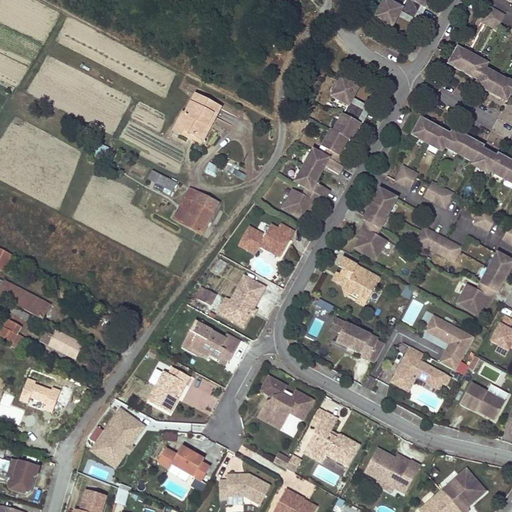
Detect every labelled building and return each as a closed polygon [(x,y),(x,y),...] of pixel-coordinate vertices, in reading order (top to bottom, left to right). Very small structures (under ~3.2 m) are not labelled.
[(386,0),(384,0),(377,14),(385,19),(384,22),(391,27),(399,12),(414,20),(418,13),(403,5),(401,8),(386,0)] [(405,0),(403,5),(418,13),(422,6),(423,7),(426,0),(405,0)] [(490,8),(482,22),(497,30),(504,16),(490,8)] [(377,14),(375,17),(384,22),(385,19),(377,14)] [(502,97),(507,99),(510,94),(511,90),(511,82),(508,80),(506,83),(499,79),(500,77),(484,69),(487,64),(457,48),(449,62),(454,65),(453,67),(471,77),(472,74),(479,78),(477,80),(476,83),(483,86),(482,89),(500,99),(502,97)] [(350,83),(341,78),(340,81),(348,86),(350,83)] [(348,86),(340,81),(331,96),(338,100),(348,105),(346,108),(346,109),(361,117),(365,110),(350,102),(358,88),(350,83),(348,86)] [(195,95),(185,114),(183,113),(177,126),(185,130),(184,131),(201,140),(208,126),(207,126),(208,123),(212,124),(220,108),(195,95)] [(357,124),(361,117),(346,109),(333,132),(347,139),(350,141),(359,125),(357,124)] [(511,162),(503,157),(502,159),(497,157),(498,155),(490,150),(483,146),(482,148),(477,146),(478,144),(469,139),(460,134),(458,136),(451,132),(450,135),(449,137),(442,134),(444,131),(435,127),(426,122),(425,124),(419,121),(411,135),(426,144),(441,152),(444,147),(459,154),(473,163),(472,165),(488,174),(489,171),(504,179),(511,183),(511,162)] [(208,126),(201,140),(203,141),(212,124),(208,123),(207,126),(208,126)] [(185,130),(177,126),(173,132),(181,135),(184,131),(185,130)] [(338,164),(342,156),(339,155),(347,139),(333,132),(331,130),(322,145),(328,149),(324,156),(338,164)] [(108,148),(100,144),(94,158),(102,161),(108,148)] [(304,166),(319,175),(324,167),(338,175),(342,166),(338,164),(324,156),(312,150),(304,166)] [(215,174),(219,167),(210,163),(206,170),(215,174)] [(320,196),(325,199),(329,191),(315,183),(319,175),(304,166),(295,182),(306,188),(320,196)] [(395,181),(410,189),(416,177),(417,175),(403,167),(402,169),(395,181)] [(171,181),(153,172),(149,179),(172,191),(176,184),(171,181)] [(430,185),(424,196),(445,208),(452,196),(453,194),(431,182),(430,185)] [(190,188),(185,197),(204,207),(209,197),(190,188)] [(282,209),(303,220),(313,202),(316,203),(320,196),(306,188),(302,195),(293,190),(282,209)] [(379,196),(377,194),(372,203),(388,213),(396,198),(381,191),(379,196)] [(219,203),(209,197),(204,207),(185,197),(173,219),(197,232),(201,234),(219,203)] [(369,214),(365,221),(379,229),(388,213),(372,203),(367,213),(369,214)] [(496,218),(481,210),(481,211),(474,224),(488,232),(495,219),(496,218)] [(364,229),(354,248),(375,259),(386,240),(376,235),(379,229),(365,221),(362,228),(364,229)] [(282,253),(294,232),(280,224),(278,229),(271,225),(265,236),(249,227),(239,246),(255,255),(260,247),(265,246),(266,250),(275,255),(282,253)] [(511,226),(510,225),(509,226),(502,240),(511,244),(511,226)] [(416,242),(431,250),(439,236),(424,228),(416,242)] [(437,253),(444,239),(439,236),(431,250),(437,253)] [(453,263),(461,248),(444,239),(437,253),(453,263)] [(0,268),(4,271),(12,255),(0,248),(0,268)] [(489,268),(506,277),(510,268),(508,266),(511,261),(497,253),(489,268)] [(379,278),(342,258),(338,266),(343,269),(340,275),(335,283),(342,286),(345,296),(355,293),(359,295),(367,300),(379,278)] [(506,277),(489,268),(480,284),(495,291),(498,284),(501,286),(506,277)] [(252,308),(263,287),(242,275),(228,299),(223,308),(231,313),(228,319),(242,326),(249,313),(252,308)] [(1,290),(0,291),(0,297),(42,319),(49,306),(50,305),(5,282),(4,283),(1,290)] [(457,304),(478,315),(488,297),(491,298),(495,291),(480,284),(477,290),(467,285),(457,304)] [(63,299),(67,292),(59,288),(55,294),(63,299)] [(198,299),(207,304),(213,293),(204,289),(198,299)] [(363,306),(367,300),(359,295),(355,302),(363,306)] [(223,308),(228,299),(224,297),(215,312),(228,319),(231,313),(223,308)] [(318,299),(315,306),(330,313),(333,307),(318,299)] [(413,324),(422,304),(412,301),(404,320),(413,324)] [(15,307),(4,302),(2,305),(1,306),(12,312),(15,307)] [(58,311),(49,306),(42,319),(41,320),(50,325),(58,311)] [(35,318),(15,307),(12,312),(24,318),(23,319),(32,324),(35,318)] [(424,331),(431,335),(439,320),(433,316),(424,331)] [(331,328),(340,333),(345,323),(336,318),(331,328)] [(0,332),(0,336),(12,342),(17,335),(21,328),(7,320),(0,332)] [(439,362),(454,371),(472,338),(439,320),(431,335),(449,345),(439,362)] [(368,360),(377,339),(378,338),(345,323),(340,333),(336,342),(361,354),(360,356),(368,360)] [(511,348),(511,331),(508,329),(500,325),(490,341),(498,345),(508,351),(510,347),(511,348)] [(82,345),(48,327),(40,341),(75,359),(82,345)] [(197,336),(190,332),(182,346),(201,356),(202,353),(191,347),(197,336)] [(334,344),(338,335),(332,332),(328,341),(334,344)] [(12,342),(10,346),(21,352),(28,341),(17,335),(12,342)] [(385,344),(377,339),(368,360),(374,363),(385,344)] [(235,373),(246,343),(238,340),(227,370),(235,373)] [(505,356),(508,351),(498,345),(495,351),(505,356)] [(423,354),(410,347),(399,367),(400,368),(399,370),(398,370),(393,378),(403,383),(414,379),(416,376),(438,389),(441,383),(446,385),(449,378),(419,361),(423,354)] [(227,364),(232,355),(220,348),(218,350),(222,352),(218,360),(227,364)] [(497,383),(503,372),(484,362),(478,374),(497,383)] [(460,363),(457,373),(465,376),(469,366),(460,363)] [(185,384),(189,377),(172,368),(168,374),(164,372),(156,386),(147,402),(169,413),(177,398),(174,396),(181,382),(185,384)] [(313,401),(294,390),(292,395),(290,399),(282,395),(284,391),(286,387),(268,377),(260,391),(270,396),(273,398),(271,401),(266,403),(261,411),(283,423),(289,413),(303,420),(313,401)] [(393,378),(391,382),(408,391),(414,379),(403,383),(393,378)] [(36,383),(28,380),(18,405),(26,408),(28,403),(45,409),(43,415),(51,418),(57,402),(60,392),(52,389),(50,394),(34,388),(36,383)] [(174,396),(177,398),(185,384),(181,382),(174,396)] [(469,384),(458,404),(474,413),(474,412),(476,409),(494,418),(503,401),(469,384)] [(63,385),(60,392),(57,402),(67,406),(73,389),(63,385)] [(284,391),(282,395),(290,399),(292,395),(284,391)] [(309,424),(317,428),(325,413),(318,409),(309,424)] [(492,421),(494,418),(476,409),(474,412),(492,421)] [(133,420),(119,410),(95,444),(107,453),(107,457),(111,460),(115,458),(118,461),(125,451),(123,449),(127,444),(129,446),(138,433),(128,426),(133,420)] [(283,423),(261,411),(258,418),(280,430),(283,423)] [(317,428),(308,445),(309,450),(322,457),(327,455),(347,467),(359,445),(341,435),(337,436),(335,439),(329,435),(330,432),(337,419),(325,413),(317,428)] [(138,433),(143,427),(133,420),(128,426),(138,433)] [(161,432),(160,443),(176,443),(176,433),(161,432)] [(95,444),(92,448),(93,452),(112,466),(115,465),(118,461),(115,458),(111,460),(107,457),(107,453),(95,444)] [(129,453),(132,448),(129,446),(127,444),(123,449),(125,451),(129,453)] [(308,445),(303,453),(322,464),(327,455),(322,457),(309,450),(308,445)] [(193,478),(204,460),(181,447),(176,455),(165,449),(157,463),(169,469),(171,465),(193,478)] [(376,449),(364,472),(380,481),(383,476),(393,482),(390,486),(405,494),(419,467),(410,462),(407,466),(394,459),(376,449)] [(273,462),(285,468),(290,460),(278,453),(273,462)] [(407,466),(410,462),(396,455),(394,459),(407,466)] [(301,460),(292,456),(290,460),(285,468),(285,469),(294,474),(301,460)] [(39,467),(19,461),(11,490),(24,494),(29,491),(33,478),(36,477),(39,467)] [(441,491),(420,509),(422,511),(466,511),(468,510),(466,508),(464,506),(468,502),(472,503),(485,492),(466,470),(441,491)] [(227,497),(243,496),(260,505),(270,486),(248,474),(243,475),(243,477),(240,477),(240,475),(226,475),(226,481),(218,481),(219,500),(227,500),(227,497)] [(383,476),(380,481),(390,486),(393,482),(383,476)] [(194,481),(191,487),(201,493),(205,487),(194,481)] [(124,505),(128,492),(119,488),(115,502),(124,505)] [(313,511),(314,511),(300,504),(298,507),(295,506),(297,502),(299,497),(285,490),(272,511),(313,511)] [(100,511),(105,497),(86,491),(80,511),(79,511),(75,511),(74,511),(100,511)]
